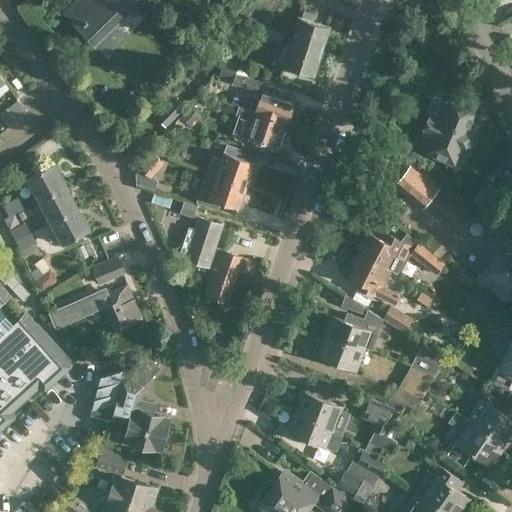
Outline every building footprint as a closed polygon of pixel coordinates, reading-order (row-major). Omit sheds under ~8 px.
[(147,0),(75,0),(62,14),(92,45),(128,11),(133,16),(143,7),(142,5),(147,0)] [(303,10),(301,17),(298,16),(290,40),(320,51),(329,27),(313,21),(315,14),(303,10)] [(253,32),(279,44),(284,34),(257,22),(253,32)] [(320,51),(290,40),(282,64),(312,74),(320,51)] [(248,74),(235,70),(231,83),(256,92),(260,81),(247,77),(248,74)] [(261,91),(254,111),(253,114),(282,123),(282,122),(286,123),(287,121),(292,123),(298,107),(292,105),(293,102),(289,101),(292,92),(269,85),(266,93),(261,91)] [(132,89),(122,99),(132,109),(142,99),(132,89)] [(0,112),(0,116),(9,127),(27,113),(17,99),(0,112)] [(156,117),(166,127),(183,109),(173,99),(156,117)] [(479,132),(471,129),(477,115),(474,114),(476,111),(448,99),(441,117),(429,112),(417,141),(427,144),(423,153),(455,167),(461,152),(469,155),(479,132)] [(191,127),(201,116),(189,105),(179,117),(191,127)] [(243,108),(241,115),(240,114),(234,131),(244,135),(243,137),(241,143),(266,152),(269,144),(275,145),(276,143),(282,146),(286,133),(280,131),(282,123),(253,114),(254,111),(243,108)] [(393,143),(407,154),(414,145),(400,134),(393,143)] [(212,154),(206,172),(247,185),(255,162),(239,156),(241,148),(226,143),(224,150),(223,150),(220,157),(212,154)] [(173,159),(176,149),(161,144),(158,154),(173,159)] [(139,166),(150,178),(164,162),(152,152),(139,166)] [(25,177),(38,199),(64,185),(52,162),(25,177)] [(438,189),(410,167),(394,188),(422,210),(438,189)] [(247,185),(206,172),(195,202),(217,209),(220,201),(239,208),(247,185)] [(483,190),(481,188),(471,200),(489,214),(503,196),(488,184),(483,190)] [(50,221),(76,207),(64,185),(38,199),(50,221)] [(9,216),(24,208),(18,196),(2,204),(9,216)] [(194,217),(198,205),(184,200),(180,212),(194,217)] [(89,229),(76,207),(50,221),(62,244),(89,229)] [(212,267),(218,249),(219,247),(215,246),(223,223),(198,215),(193,228),(188,226),(178,257),(183,258),(185,259),(196,263),(209,267),(209,266),(212,267)] [(24,221),(9,229),(15,240),(30,232),(24,221)] [(511,245),(511,233),(495,223),(481,245),(494,254),(481,274),(488,278),(484,284),(498,293),(496,296),(497,297),(500,299),(503,299),(505,299),(507,298),(509,292),(511,287),(511,250),(510,249),(511,245)] [(30,232),(15,240),(19,247),(20,251),(36,242),(30,232)] [(369,233),(366,241),(360,240),(356,248),(359,253),(359,254),(389,270),(397,275),(408,253),(436,275),(444,265),(407,236),(400,243),(384,235),(381,240),(369,233)] [(218,249),(212,267),(203,296),(225,303),(235,272),(254,278),(259,263),(218,249)] [(349,262),(352,267),(348,275),(360,281),(357,286),(375,295),(376,295),(394,304),(399,295),(387,289),(388,289),(381,285),(389,270),(359,254),(358,255),(353,255),(349,262)] [(125,272),(118,255),(91,266),(98,283),(125,272)] [(191,276),(196,263),(185,259),(180,272),(191,276)] [(11,278),(1,267),(0,268),(0,280),(4,285),(11,278)] [(57,278),(50,269),(35,279),(42,289),(57,278)] [(0,428),(14,416),(15,413),(12,410),(39,386),(41,389),(45,388),(71,364),(72,361),(70,359),(71,359),(25,309),(13,321),(0,306),(0,302),(11,293),(0,280),(0,428)] [(110,333),(140,319),(125,285),(110,291),(109,287),(50,312),(57,329),(100,310),(110,333)] [(432,299),(421,292),(416,298),(428,306),(432,299)] [(412,318),(390,304),(382,317),(404,331),(412,318)] [(366,347),(372,350),(378,332),(363,326),(366,318),(347,311),(344,319),(330,314),(321,340),(342,348),(345,339),(366,347)] [(342,348),(321,340),(315,355),(357,371),(366,347),(345,339),(342,348)] [(511,341),(501,365),(497,366),(491,379),(509,387),(511,379),(511,341)] [(417,353),(411,364),(433,376),(439,365),(417,353)] [(122,373),(109,420),(111,420),(128,425),(123,441),(162,451),(171,417),(154,413),(156,403),(140,398),(144,385),(159,367),(146,355),(127,376),(122,373)] [(433,376),(411,364),(405,375),(426,388),(433,376)] [(100,376),(89,416),(90,417),(91,415),(109,420),(122,373),(122,370),(121,370),(100,376)] [(426,388),(405,375),(399,386),(420,399),(426,388)] [(399,386),(393,397),(415,409),(420,399),(399,386)] [(302,390),(295,406),(316,414),(313,424),(333,431),(343,406),(302,390)] [(466,418),(506,445),(511,436),(511,419),(480,398),(466,418)] [(377,430),(387,435),(400,411),(375,400),(367,419),(380,423),(377,430)] [(316,414),(295,406),(286,431),(336,450),(342,435),(333,431),(313,424),(316,414)] [(506,445),(466,418),(455,410),(448,421),(453,425),(446,435),(486,463),(495,450),(501,454),(506,445)] [(391,451),(397,441),(387,435),(377,430),(375,429),(370,438),(391,451)] [(370,438),(364,449),(386,462),(391,451),(370,438)] [(364,449),(359,446),(346,469),(351,472),(358,461),(379,473),(386,462),(364,449)] [(122,474),(128,455),(101,447),(95,466),(122,474)] [(358,461),(351,472),(361,478),(373,485),(379,473),(358,461)] [(426,490),(422,495),(421,497),(442,511),(460,511),(470,498),(458,489),(464,482),(441,465),(435,474),(436,475),(426,490)] [(271,511),(304,511),(315,497),(323,503),(334,487),(310,470),(303,480),(286,468),(276,482),(260,504),(271,511)] [(361,478),(351,472),(346,469),(345,469),(336,485),(352,494),(361,478)] [(115,476),(109,495),(149,508),(155,488),(115,476)] [(347,511),(355,502),(334,487),(323,503),(335,511),(347,511)] [(442,511),(421,497),(422,495),(415,491),(400,511),(442,511)] [(64,511),(98,511),(75,495),(64,511)] [(152,511),(154,509),(149,508),(109,495),(105,508),(108,509),(106,511),(152,511)]
